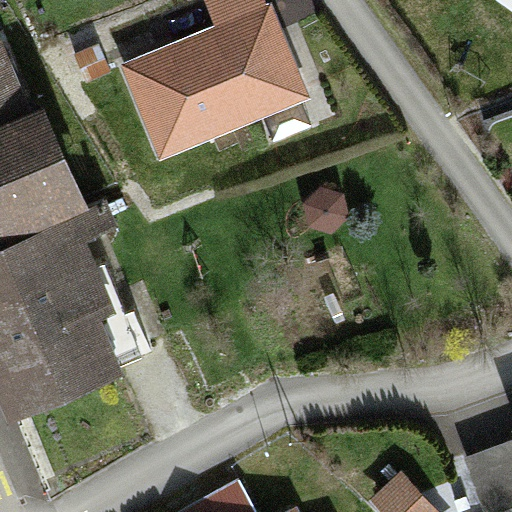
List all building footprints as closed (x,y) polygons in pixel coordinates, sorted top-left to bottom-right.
[(202,0),(213,26),(118,65),(157,160),(309,98),(271,4),(266,6),(263,0),(202,0)] [(2,57),(0,58),(0,261),(62,237),(73,232),(2,57)] [(122,386),(62,237),(0,261),(0,382),(18,428),(122,386)] [(511,436),(511,439),(462,458),(482,511),(498,511),(511,507),(511,433),(511,434),(511,436)] [(438,511),(400,471),(369,500),(380,511),(438,511)] [(179,511),(254,511),(238,481),(179,511)]
